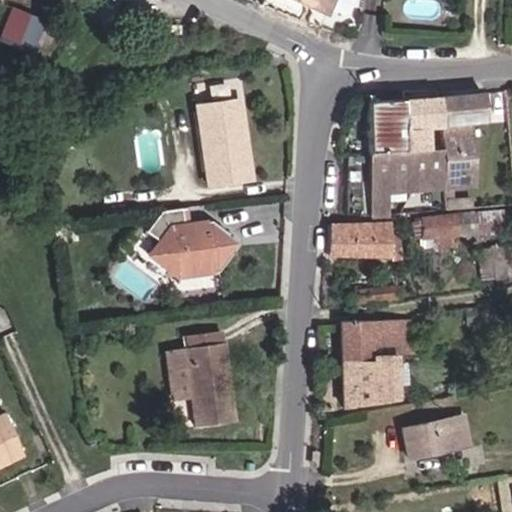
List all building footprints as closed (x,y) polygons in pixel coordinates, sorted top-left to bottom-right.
[(332,0),(300,0),(327,13),(332,0)] [(47,19),(15,6),(2,38),(33,51),(47,19)] [(436,102),(439,126),(463,125),(463,127),(486,126),(484,99),(460,101),(436,102)] [(239,180),(227,102),(186,109),(199,186),(214,184),(239,180)] [(397,103),(399,153),(440,151),(439,126),(436,102),(397,103)] [(362,106),(363,155),(399,153),(397,103),(362,106)] [(399,153),(363,155),(367,220),(388,219),(386,196),(468,190),(463,127),(463,125),(439,126),(440,151),(399,153)] [(210,270),(226,254),(210,241),(217,229),(204,217),(170,221),(169,208),(146,211),(133,229),(147,239),(139,251),(174,275),(210,270)] [(418,253),(481,242),(511,239),(511,213),(418,219),(418,253)] [(387,226),(328,225),(324,257),(386,259),(387,226)] [(344,310),(394,303),(391,277),(381,277),(381,288),(342,293),(344,310)] [(181,342),(215,338),(213,322),(179,327),(181,342)] [(390,402),(389,367),(399,366),(400,359),(408,358),(408,323),(337,324),(338,412),(390,402)] [(181,342),(174,344),(181,390),(186,426),(227,420),(215,338),(181,342)] [(181,390),(174,344),(157,345),(163,393),(181,390)] [(467,447),(462,418),(393,430),(394,434),(398,459),(467,447)] [(0,429),(0,461),(1,463),(13,457),(0,429)]
